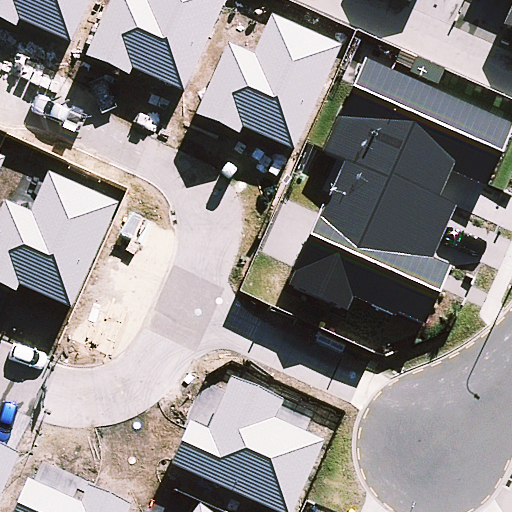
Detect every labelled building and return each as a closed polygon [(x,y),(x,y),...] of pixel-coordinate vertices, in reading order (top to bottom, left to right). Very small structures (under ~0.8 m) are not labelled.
[(511,39),(511,10),(501,35),(511,39)] [(321,160),(344,171),(287,291),(345,318),(352,303),(394,324),(395,320),(425,333),(451,276),(430,267),(455,214),(437,206),(450,179),(483,194),(511,133),(363,67),(321,160)] [(64,318),(111,212),(42,182),(24,222),(0,211),(0,297),(8,301),(10,295),(64,318)] [(0,494),(13,465),(0,458),(0,494)] [(118,511),(83,496),(76,511),(75,511),(24,489),(13,511),(118,511)]
